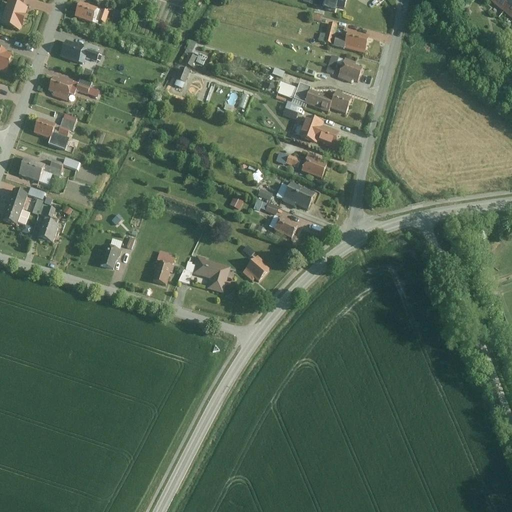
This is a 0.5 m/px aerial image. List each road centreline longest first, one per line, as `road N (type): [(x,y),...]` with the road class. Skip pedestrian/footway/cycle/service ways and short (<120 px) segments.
road 1 (residential): [(256,341),(0,259)]
road 2 (residential): [(406,0),(359,192),(362,238)]
road 3 (residential): [(422,217),(511,421)]
road 4 (secondary): [(256,341),(161,511)]
road 5 (residential): [(9,141),(60,0)]
road 6 (secondary): [(362,238),(320,266),(256,341)]
